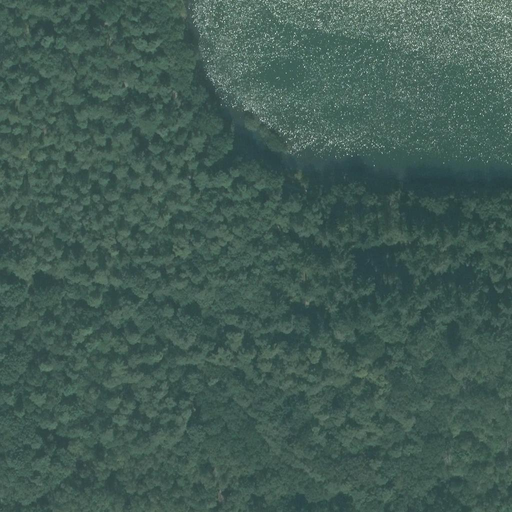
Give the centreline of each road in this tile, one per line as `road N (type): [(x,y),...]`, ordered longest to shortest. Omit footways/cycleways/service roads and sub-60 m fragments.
road 1 (track): [(511,330),(0,259)]
road 2 (track): [(140,0),(164,87),(232,163),(277,188),(342,203),(511,213)]
